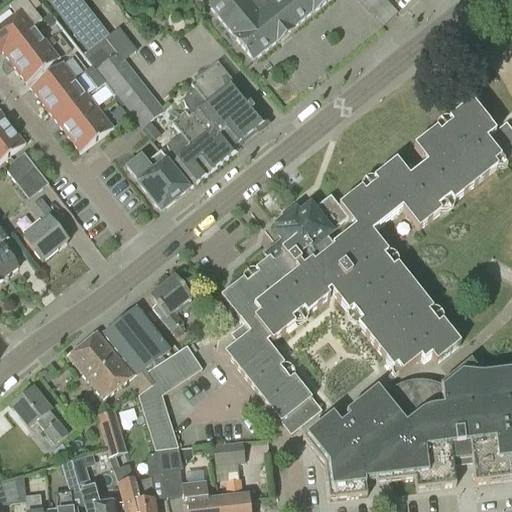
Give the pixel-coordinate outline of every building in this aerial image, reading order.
[(3,55),(35,31),(34,30),(42,24),(33,13),(40,8),(33,0),(22,0),(10,10),(16,18),(0,29),(0,57),(3,55)] [(312,17),(332,0),(199,0),(253,64),(311,16),(312,17)] [(384,0),(359,0),(382,26),(396,13),(384,0)] [(15,71),(47,47),(35,31),(3,55),(15,71)] [(162,115),(116,56),(105,41),(83,58),(91,69),(104,85),(119,105),(121,104),(142,131),(143,130),(154,144),(160,139),(149,125),(162,115)] [(47,47),(15,71),(27,87),(26,88),(61,62),(60,62),(59,62),(47,47)] [(43,109),(75,84),(63,68),(64,67),(63,66),(29,92),(30,93),(31,92),(43,109)] [(189,95),(232,149),(263,125),(216,67),(190,88),(193,92),(189,95)] [(96,91),(104,85),(95,75),(88,81),(96,91)] [(55,124),(87,99),(75,84),(43,109),(55,124)] [(230,151),(232,149),(189,95),(185,99),(183,104),(185,110),(188,113),(175,123),(195,149),(172,167),(190,190),(233,155),(230,151)] [(68,141),(100,116),(87,99),(55,124),(68,141)] [(493,135),(470,105),(412,150),(425,166),(407,181),(394,164),(337,210),(329,199),(311,213),(308,210),(297,219),(293,214),(290,217),(288,213),(275,223),(278,227),(275,229),(278,234),(275,236),(285,249),(278,255),(281,258),(271,265),(267,261),(219,299),(241,327),(229,338),(235,345),(223,355),(289,438),(321,413),(266,344),(269,341),(272,344),(329,298),(327,295),(330,292),(385,362),(391,371),(390,376),(392,382),(420,360),(423,363),(430,358),(435,364),(459,345),(371,234),(395,215),(412,236),(511,157),(511,135),(505,126),(493,135)] [(118,128),(127,120),(119,110),(112,115),(111,120),(118,128)] [(0,142),(12,133),(0,116),(0,115),(1,115),(0,114),(0,142)] [(100,116),(68,141),(80,157),(79,158),(80,158),(114,132),(113,132),(112,132),(100,116)] [(12,133),(0,142),(0,167),(26,148),(25,147),(24,148),(12,133)] [(189,192),(159,155),(148,163),(143,157),(141,159),(140,158),(125,170),(160,214),(189,192)] [(29,186),(37,196),(47,188),(23,157),(3,172),(20,193),(29,186)] [(42,266),(68,246),(58,233),(62,230),(40,201),(27,212),(36,224),(21,236),(24,240),(23,241),(42,266)] [(0,284),(2,283),(1,282),(17,272),(0,247),(0,246),(8,241),(0,228),(0,284)] [(171,337),(183,327),(172,314),(189,301),(173,280),(148,301),(154,309),(150,312),(171,337)] [(135,380),(169,354),(134,310),(100,336),(135,380)] [(101,405),(130,382),(95,338),(66,362),(101,405)] [(152,388),(135,399),(153,455),(176,452),(160,400),(200,373),(185,350),(145,376),(152,388)] [(327,420),(300,442),(322,469),(326,504),(364,500),(362,480),(373,479),(374,487),(387,486),(412,483),(413,494),(453,489),(450,464),(469,461),(472,487),(511,482),(510,467),(511,467),(511,466),(511,369),(477,374),(468,363),(460,370),(438,388),(437,388),(424,384),(410,384),(404,385),(399,386),(393,389),(391,390),(388,392),(386,393),(380,398),(374,392),(343,417),(347,421),(338,428),(330,418),(327,420)] [(131,385),(135,399),(152,388),(145,376),(131,385)] [(66,438),(47,415),(30,394),(9,412),(26,433),(35,425),(47,440),(44,442),(49,449),(52,447),(53,449),(66,438)] [(107,462),(126,457),(114,414),(95,419),(107,462)] [(214,470),(244,468),(242,445),(212,448),(214,470)] [(176,452),(153,455),(160,480),(182,473),(176,452)] [(70,464),(81,511),(111,511),(111,506),(91,509),(91,504),(92,504),(91,492),(84,468),(107,462),(105,455),(70,464)] [(81,511),(70,464),(60,467),(67,497),(54,498),(55,511),(81,511)] [(154,511),(153,503),(150,503),(148,482),(138,485),(137,481),(132,482),(128,469),(119,472),(119,473),(113,475),(116,487),(115,487),(122,511),(154,511)] [(38,511),(37,500),(25,501),(23,479),(0,486),(0,494),(5,509),(23,507),(23,511),(38,511)] [(215,501),(216,511),(247,511),(247,499),(239,500),(238,484),(224,486),(226,500),(215,501)] [(216,511),(215,501),(205,503),(203,485),(178,488),(180,502),(185,502),(185,504),(184,504),(184,511),(216,511)]
